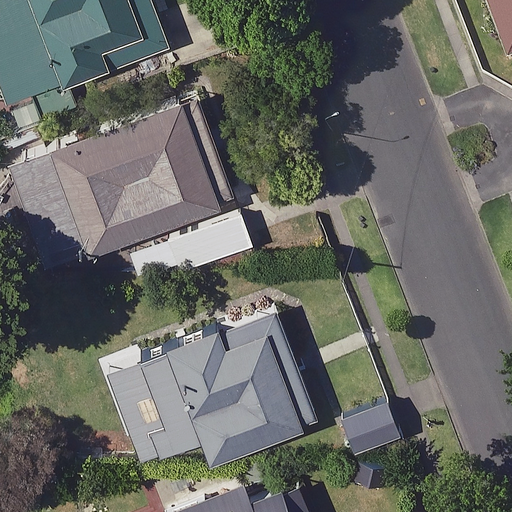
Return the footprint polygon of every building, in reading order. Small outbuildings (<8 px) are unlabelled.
[(169,37),(154,0),(0,0),(0,76),(10,102),(169,37)] [(511,62),(511,0),(465,0),(494,70),(511,62)] [(234,193),(196,88),(8,156),(46,261),(234,193)] [(317,414),(275,305),(110,368),(144,457),(204,434),(212,454),(317,414)] [(388,392),(336,411),(352,455),(404,436),(388,392)] [(247,487),(243,476),(157,508),(145,511),(300,511),(286,472),(247,487)]
